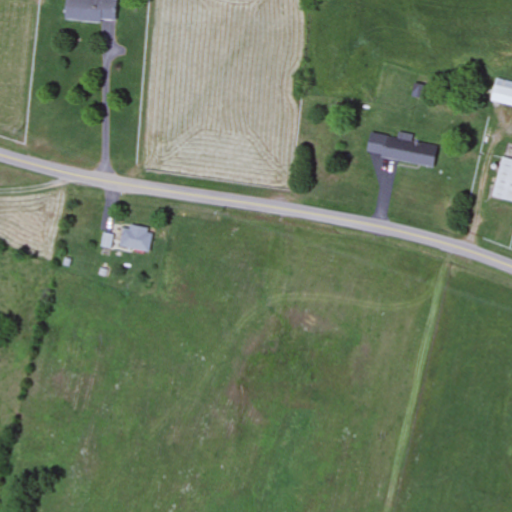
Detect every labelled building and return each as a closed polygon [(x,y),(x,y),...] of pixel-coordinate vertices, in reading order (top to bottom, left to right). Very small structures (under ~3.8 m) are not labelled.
[(119,0),(68,0),(68,21),(118,23),(119,0)] [(511,82),(497,79),(492,102),(511,106),(511,82)] [(440,145),(372,134),(368,155),(436,167),(440,145)] [(511,200),(511,158),(502,156),(493,197),(511,200)] [(153,227),(123,227),(123,249),(153,249),(153,227)]
